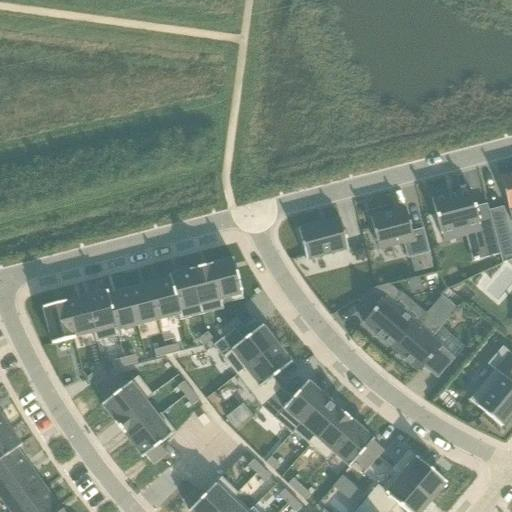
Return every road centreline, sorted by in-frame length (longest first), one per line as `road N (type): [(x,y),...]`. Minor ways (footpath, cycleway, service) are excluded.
road 1 (residential): [(511,474),(386,397),(313,320),(253,213)]
road 2 (residential): [(511,142),(253,213)]
road 3 (residential): [(137,511),(46,399),(0,288)]
road 4 (residential): [(253,213),(0,278)]
